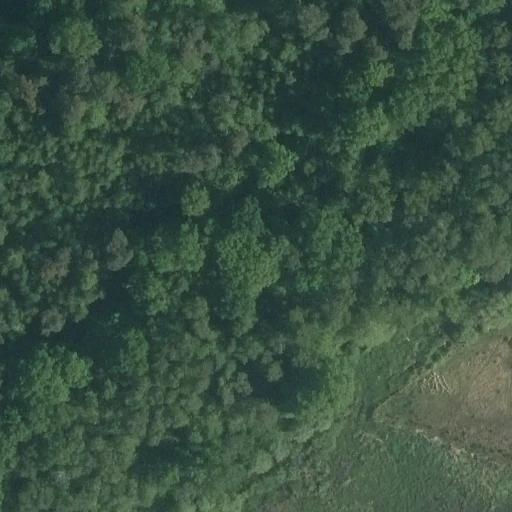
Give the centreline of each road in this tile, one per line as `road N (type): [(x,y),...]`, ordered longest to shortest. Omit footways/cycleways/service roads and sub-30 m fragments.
road 1 (track): [(437,0),(435,13),(0,399)]
road 2 (track): [(195,226),(343,371),(389,404)]
